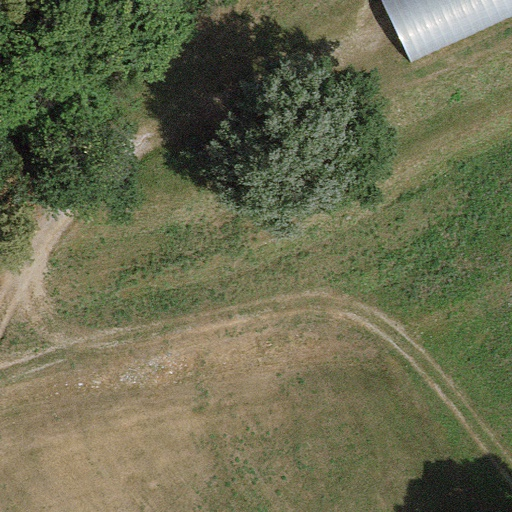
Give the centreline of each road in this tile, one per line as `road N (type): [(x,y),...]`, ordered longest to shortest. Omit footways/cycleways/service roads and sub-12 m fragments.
road 1 (track): [(0,365),(289,302),(325,302),(369,315),(407,348),(511,472)]
road 2 (track): [(0,327),(44,226),(107,162),(355,37)]
